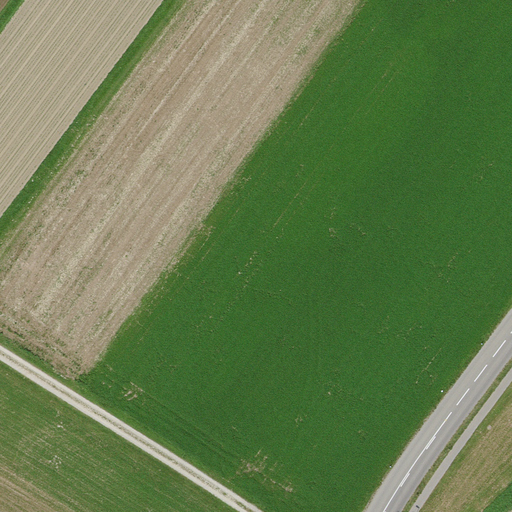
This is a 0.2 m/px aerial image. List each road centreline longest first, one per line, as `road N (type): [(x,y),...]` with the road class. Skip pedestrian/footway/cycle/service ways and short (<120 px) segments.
road 1 (track): [(0,350),(249,511)]
road 2 (tertiary): [(385,511),(511,335)]
